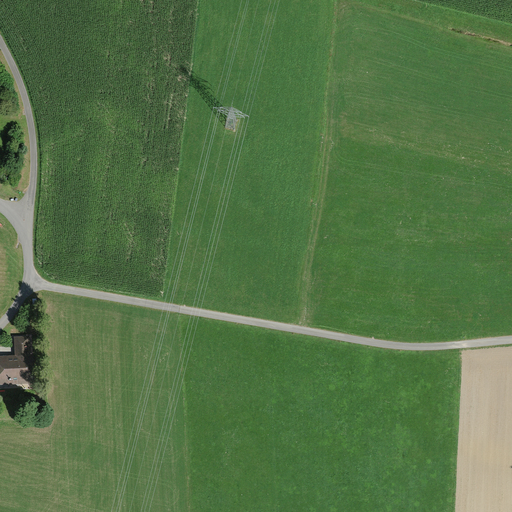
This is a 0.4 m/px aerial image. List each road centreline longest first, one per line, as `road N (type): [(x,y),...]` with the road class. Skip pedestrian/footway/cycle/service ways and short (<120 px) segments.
road 1 (unclassified): [(511,339),(436,346),(353,340),(26,281)]
road 2 (track): [(25,241),(30,128),(0,42)]
